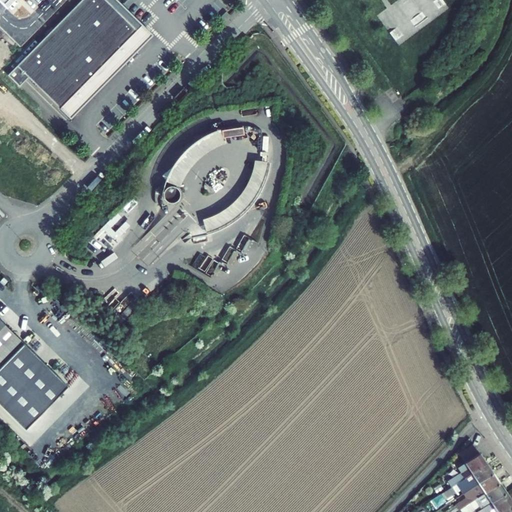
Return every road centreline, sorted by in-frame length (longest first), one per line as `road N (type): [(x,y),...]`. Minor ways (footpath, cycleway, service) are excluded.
road 1 (secondary): [(317,59),(377,161),(472,379),(511,444)]
road 2 (residential): [(266,0),(37,231)]
